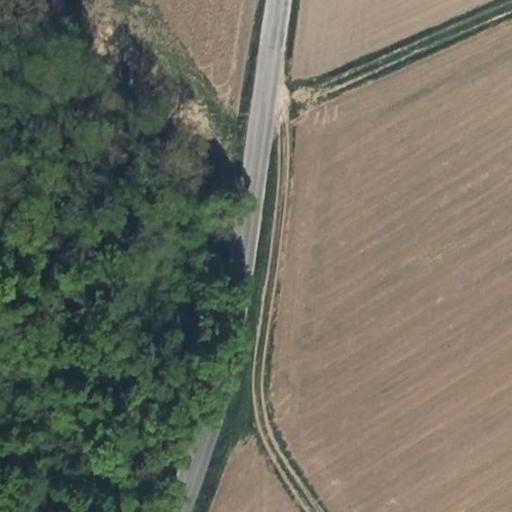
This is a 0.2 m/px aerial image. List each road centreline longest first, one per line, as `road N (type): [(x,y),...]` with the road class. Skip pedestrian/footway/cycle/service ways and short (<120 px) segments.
road 1 (tertiary): [(180,511),(241,297),(278,0)]
road 2 (track): [(266,85),(279,108),(284,172),(256,380),(263,427),(316,511)]
road 3 (track): [(279,108),(511,3)]
